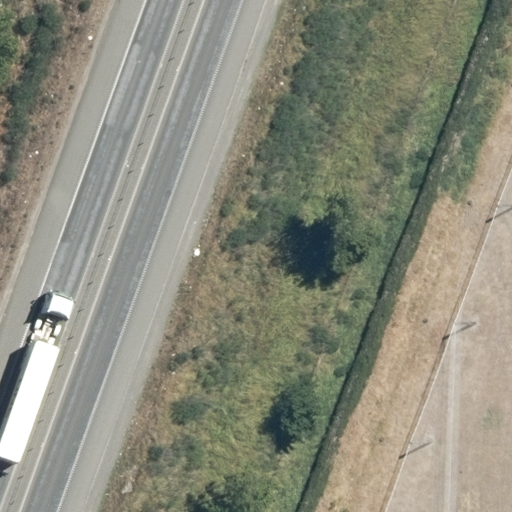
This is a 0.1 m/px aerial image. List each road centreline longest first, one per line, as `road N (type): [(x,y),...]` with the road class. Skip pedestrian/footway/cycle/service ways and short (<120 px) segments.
road 1 (trunk): [(224,0),(38,511)]
road 2 (trunk): [(0,418),(156,0)]
